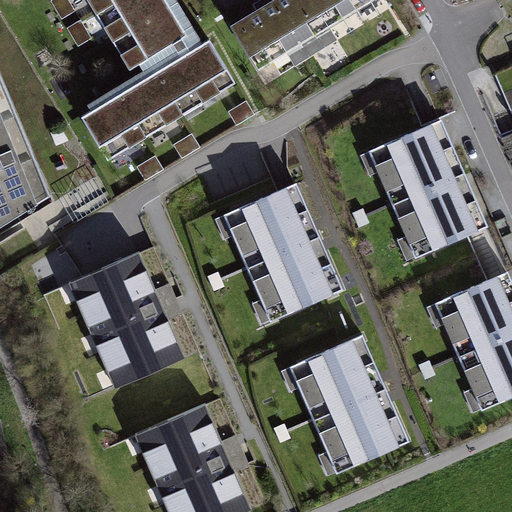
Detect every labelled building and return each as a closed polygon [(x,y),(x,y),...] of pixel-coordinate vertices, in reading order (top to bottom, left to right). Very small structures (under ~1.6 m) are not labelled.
[(194,30),(176,0),(88,0),(130,69),(140,63),(173,43),(178,50),(186,45),(182,38),(193,31),(194,30)] [(371,0),(273,0),(231,25),(258,69),(371,0)] [(81,20),(67,28),(71,33),(84,25),(81,20)] [(148,76),(201,44),(193,31),(182,38),(186,45),(178,50),(173,43),(140,63),(148,76)] [(235,82),(209,39),(201,44),(148,76),(82,116),(108,159),(235,82)] [(0,72),(0,122),(17,114),(0,72)] [(255,114),(246,100),(240,104),(249,118),(255,114)] [(17,114),(0,122),(0,224),(50,193),(17,114)] [(441,119),(370,150),(416,256),(488,225),(441,119)] [(186,137),(194,151),(200,147),(192,133),(186,137)] [(149,159),(157,173),(164,169),(155,155),(149,159)] [(296,183),(224,214),(271,320),(342,289),(296,183)] [(369,222),(363,208),(353,212),(359,227),(369,222)] [(139,251),(69,282),(115,387),(185,357),(139,251)] [(208,276),(214,290),(224,286),(218,271),(208,276)] [(511,281),(507,271),(436,302),(482,408),(511,395),(511,281)] [(362,334),(290,366),(337,472),(409,440),(362,334)] [(435,374),(429,360),(419,364),(425,378),(435,374)] [(205,403),(135,434),(169,511),(244,511),(251,509),(205,403)] [(0,462),(8,461),(0,423),(0,462)] [(274,428),(281,442),(290,437),(284,423),(274,428)]
